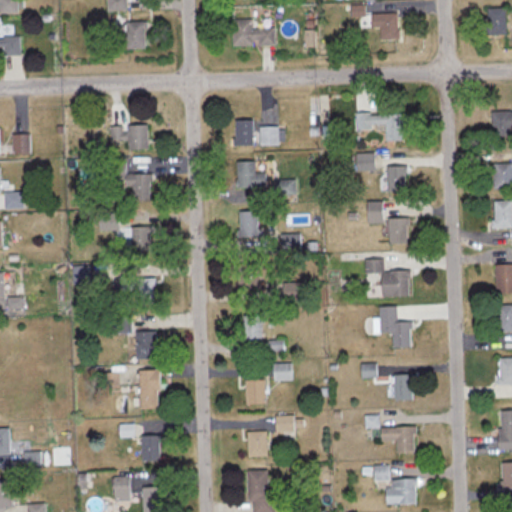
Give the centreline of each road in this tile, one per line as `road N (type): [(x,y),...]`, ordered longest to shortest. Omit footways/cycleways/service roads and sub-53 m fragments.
road 1 (residential): [(460,511),(443,0)]
road 2 (residential): [(201,511),(186,0)]
road 3 (residential): [(511,71),(0,85)]
